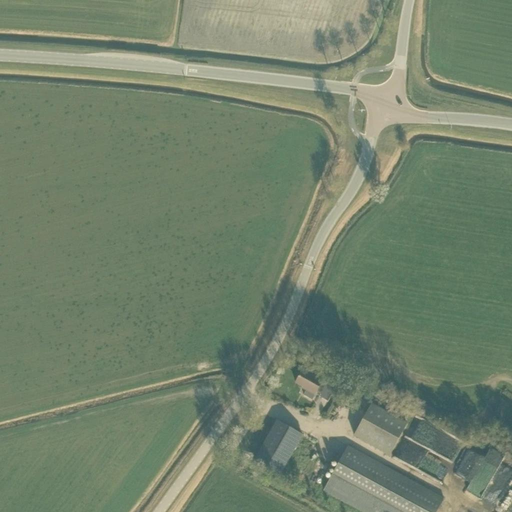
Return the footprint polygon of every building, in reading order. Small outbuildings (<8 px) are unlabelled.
[(305,391),(314,396),(316,392),(321,395),(319,397),(325,400),(333,386),(327,383),(326,385),(321,383),(323,380),(304,369),(296,383),(306,389),(305,391)] [(354,437),(390,456),(408,424),(372,404),(354,437)] [(254,462),(280,476),(303,435),(277,421),(254,462)] [(329,482),(384,511),(436,511),(444,499),(348,447),(329,482)] [(486,490),(506,456),(492,448),(468,488),(475,492),(479,486),(486,490)]
